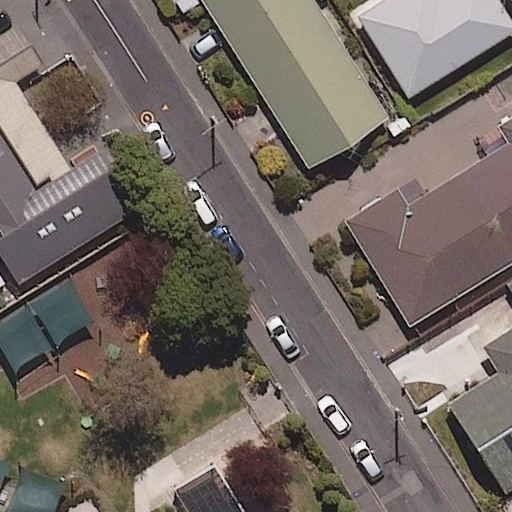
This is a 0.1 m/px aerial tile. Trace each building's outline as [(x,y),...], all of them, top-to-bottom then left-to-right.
[(382,107),(314,0),(203,0),(302,157),(382,107)] [(0,288),(5,297),(137,211),(97,151),(69,169),(15,86),(44,68),(17,26),(0,37),(0,72),(2,76),(0,77),(0,288)] [(511,264),(511,119),(484,137),(494,155),(405,209),(395,192),(346,222),(409,327),(511,264)] [(511,330),(482,350),(498,375),(448,406),(504,494),(511,489),(511,330)] [(242,511),(214,467),(172,493),(183,511),(242,511)]
